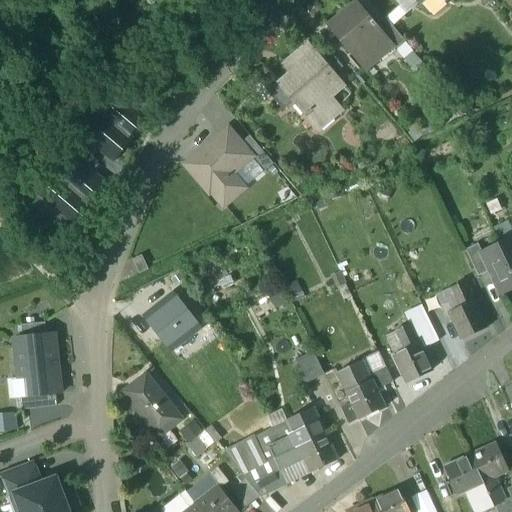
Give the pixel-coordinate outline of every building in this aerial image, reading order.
[(417,0),(395,0),(400,6),(401,6),(407,12),(419,2),(417,0)] [(447,0),(422,0),(420,1),(431,14),(447,0)] [(357,4),(329,27),(351,52),(350,53),(365,70),(391,48),(393,47),(392,46),(391,46),(378,30),(379,30),(378,29),(375,26),(376,25),(373,22),(372,23),(357,4)] [(405,43),(387,21),(378,29),(379,30),(378,30),(391,46),(392,46),(393,47),(391,48),(395,52),(405,43)] [(307,45),(285,64),(293,72),(279,84),(286,91),(275,101),(283,111),(294,101),(306,115),(307,114),(308,115),(312,112),(324,126),(342,111),(331,97),(343,87),(307,45)] [(279,84),(272,75),(261,85),(275,101),(286,91),(279,84)] [(116,80),(110,88),(118,95),(125,88),(116,80)] [(105,84),(88,103),(127,138),(145,118),(118,95),(110,88),(105,84)] [(81,132),(113,160),(131,140),(127,138),(88,103),(71,123),(74,126),(81,132)] [(73,142),(81,132),(74,126),(66,135),(73,142)] [(228,130),(186,166),(209,193),(211,191),(224,206),(244,189),(231,174),(250,158),(251,157),(241,145),(228,130)] [(273,164),(250,137),(241,145),(251,157),(250,158),(263,173),(273,164)] [(71,141),(63,151),(71,158),(79,148),(71,141)] [(51,174),(86,203),(103,184),(71,158),(63,151),(59,147),(42,167),(51,174)] [(86,203),(51,174),(35,194),(40,198),(47,204),(79,230),(95,210),(86,203)] [(47,204),(40,198),(33,207),(40,213),(47,204)] [(511,237),(498,244),(511,273),(511,237)] [(511,291),(511,273),(498,244),(481,252),(479,253),(488,272),(500,297),(511,291)] [(478,245),(466,250),(478,276),(478,277),(488,272),(479,253),(481,252),(478,245)] [(142,256),(132,260),(139,275),(148,270),(142,256)] [(478,277),(478,276),(464,282),(473,301),(475,301),(483,318),(495,313),(478,277)] [(464,282),(451,288),(460,308),(473,301),(464,282)] [(174,296),(146,318),(171,349),(199,327),(174,296)] [(460,308),(448,313),(461,341),(488,329),(483,318),(475,301),(473,301),(460,308)] [(422,308),(404,318),(408,325),(409,325),(426,316),(422,308)] [(426,316),(409,325),(418,343),(420,343),(423,349),(439,342),(426,316)] [(45,323),(21,326),(23,338),(46,335),(45,323)] [(418,343),(409,325),(408,325),(396,331),(400,340),(405,350),(418,343)] [(23,338),(13,339),(18,379),(28,378),(30,398),(56,395),(62,394),(55,334),(46,335),(23,338)] [(400,340),(389,346),(393,355),(405,350),(400,340)] [(405,350),(393,355),(406,384),(433,371),(423,349),(420,343),(418,343),(405,350)] [(314,353),(293,363),(302,385),(324,375),(314,353)] [(393,383),(379,353),(362,361),(371,381),(372,380),(377,390),(393,383)] [(362,361),(337,374),(346,393),(371,381),(362,361)] [(181,420),(146,376),(136,384),(138,387),(126,397),(128,400),(140,415),(154,432),(155,432),(159,437),(181,420)] [(18,379),(12,380),(14,399),(20,399),(30,398),(28,378),(18,379)] [(371,381),(346,393),(351,404),(359,421),(386,408),(377,390),(372,380),(371,381)] [(30,398),(20,399),(21,410),(57,407),(56,395),(30,398)] [(140,415),(128,400),(120,406),(132,422),(140,415)] [(359,421),(351,404),(341,410),(349,426),(359,421)] [(314,410),(287,423),(293,437),(298,448),(326,435),(314,410)] [(0,431),(17,430),(16,412),(0,412),(0,431)] [(154,432),(140,415),(132,422),(150,445),(159,437),(155,432),(154,432)] [(286,423),(255,437),(268,463),(275,460),(269,448),(293,437),(287,423),(286,423)] [(326,435),(298,448),(304,461),(310,473),(338,460),(326,435)] [(293,437),(269,448),(275,460),(298,448),(293,437)] [(206,450),(197,439),(188,447),(197,458),(206,450)] [(496,444),(471,456),(484,484),(496,479),(510,472),(496,444)] [(298,448),(275,460),(281,471),(304,461),(298,448)] [(471,456),(445,467),(459,496),(471,490),(484,484),(471,456)] [(33,462),(2,473),(11,498),(17,496),(16,495),(41,485),(33,462)] [(211,479),(189,496),(197,505),(218,488),(211,479)] [(506,501),(496,479),(484,484),(494,507),(506,501)] [(41,485),(16,495),(17,496),(22,511),(67,511),(66,509),(72,507),(66,491),(60,494),(55,480),(41,485)] [(246,480),(232,491),(246,509),(261,498),(246,480)] [(484,484),(471,490),(481,511),(483,511),(494,507),(484,484)] [(218,488),(197,505),(202,511),(238,511),(219,487),(218,488)] [(511,498),(506,501),(494,507),(496,511),(511,511),(511,488),(509,490),(511,497),(511,498)] [(409,511),(399,489),(374,501),(379,511),(409,511)] [(435,511),(425,489),(410,495),(417,511),(435,511)] [(189,496),(168,511),(187,511),(197,505),(189,496)] [(379,511),(374,501),(349,511),(379,511)]
